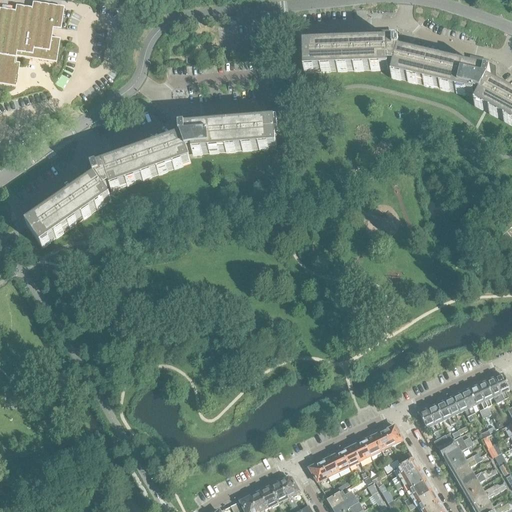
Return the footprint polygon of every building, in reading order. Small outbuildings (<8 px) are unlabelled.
[(0,79),(1,79),(5,82),(9,80),(9,78),(10,73),(14,72),(16,64),(11,63),(12,57),(17,58),(17,57),(44,61),(47,41),(48,42),(48,41),(49,38),(48,38),(49,28),(57,29),(60,9),(36,5),(35,11),(19,9),(18,14),(2,12),(2,14),(0,13),(0,79)] [(350,46),(347,46),(347,49),(304,51),(305,73),(389,70),(389,68),(395,68),(393,78),(474,98),(475,95),(481,97),(476,106),(511,125),(511,99),(494,90),(496,88),(496,85),(496,67),(487,65),(487,67),(471,64),(472,61),(445,55),(443,64),(440,63),(439,66),(406,58),(407,56),(407,53),(402,35),(393,36),(393,38),(377,38),(377,36),(350,37),(350,44),(350,46)] [(66,204),(29,230),(42,249),(106,204),(111,201),(106,193),(111,190),(112,192),(191,164),(188,155),(192,154),(193,153),(194,156),(266,150),(277,149),(276,127),(245,129),(245,126),(242,126),(241,117),(203,120),(202,120),(202,123),(192,123),(186,124),(185,122),(184,122),(177,122),(174,140),(175,143),(176,146),(144,157),(143,154),(140,155),(139,153),(137,146),(112,155),(111,156),(111,158),(96,164),(95,161),(94,162),(87,164),(88,183),(91,187),(66,204)] [(501,377),(495,380),(505,402),(508,400),(506,393),(511,391),(504,378),(501,377)] [(495,380),(486,384),(494,400),(499,398),(501,404),(505,402),(495,380)] [(494,400),(486,384),(478,388),(488,409),(490,414),(494,412),(490,403),(494,400)] [(488,409),(478,388),(470,391),(478,408),(482,406),(484,411),(488,409)] [(12,389),(10,405),(18,406),(20,390),(12,389)] [(478,408),(470,391),(461,395),(472,417),(476,415),(473,410),(478,408)] [(472,417),(461,395),(453,399),(461,416),(465,414),(468,419),(472,417)] [(453,399),(444,403),(455,425),(459,423),(456,418),(461,416),(453,399)] [(444,403),(436,407),(444,424),(449,422),(451,427),(455,425),(444,403)] [(444,424),(436,407),(428,411),(438,432),(442,430),(440,426),(444,424)] [(438,432),(428,411),(421,414),(421,415),(420,416),(427,431),(432,428),(434,434),(438,432)] [(393,428),(384,432),(392,448),(404,443),(396,429),(393,428)] [(466,428),(459,432),(460,436),(468,432),(466,428)] [(392,448),(384,432),(373,437),(381,454),(392,448)] [(491,435),(488,432),(480,436),(483,441),(488,438),(491,437),(491,435)] [(381,454),(373,437),(363,443),(371,459),(381,454)] [(445,437),(442,439),(438,441),(434,443),(438,449),(449,443),(445,437)] [(444,459),(471,444),(469,440),(464,442),(462,438),(440,450),(444,459)] [(488,438),(483,441),(482,441),(488,452),(493,449),(488,438)] [(363,443),(352,448),(360,464),(371,459),(363,443)] [(473,447),(471,444),(444,459),(449,466),(464,458),(462,453),(473,447)] [(352,448),(341,453),(350,469),(360,464),(352,448)] [(498,457),(493,449),(488,452),(492,460),(495,459),(498,457)] [(350,469),(341,453),(331,458),(339,474),(350,469)] [(401,467),(413,460),(410,454),(398,461),(398,462),(401,467)] [(466,462),(464,458),(449,466),(453,474),(479,459),(477,455),(466,462)] [(331,458),(320,464),(328,480),(339,474),(331,458)] [(481,458),(479,459),(453,474),(458,482),(473,473),(470,469),(483,462),(481,458)] [(504,459),(497,463),(499,468),(500,469),(505,465),(507,465),(505,461),(504,459)] [(395,487),(421,472),(416,463),(414,462),(414,461),(398,470),(399,472),(397,473),(399,477),(398,477),(399,478),(393,482),(395,487)] [(328,480),(320,464),(310,468),(309,471),(318,485),(328,480)] [(505,465),(500,469),(505,478),(510,474),(505,465)] [(479,485),(497,475),(498,474),(495,470),(489,474),(462,490),(467,497),(482,489),(479,485)] [(462,490),(489,474),(487,471),(475,477),(473,473),(458,482),(462,490)] [(421,472),(395,487),(398,491),(404,488),(404,489),(406,488),(408,493),(427,482),(421,472)] [(374,485),(375,484),(380,481),(381,481),(379,476),(371,480),(374,485)] [(374,485),(371,480),(370,478),(364,481),(369,488),(370,488),(374,485)] [(299,511),(293,498),(300,495),(301,494),(292,479),(282,484),(280,484),(289,502),(293,511),(299,511)] [(386,492),(380,481),(375,484),(382,495),(386,492)] [(427,482),(408,493),(411,498),(410,499),(411,500),(405,503),(407,508),(433,493),(427,482)] [(289,502),(280,484),(270,489),(278,506),(282,504),(283,505),(289,502)] [(374,485),(370,488),(375,495),(377,494),(379,493),(374,485)] [(335,496),(346,489),(345,486),(334,493),(335,496)] [(482,489),(467,497),(471,505),(498,490),(496,486),(484,493),(482,489)] [(498,490),(471,505),(475,511),(476,511),(491,504),(489,500),(507,490),(505,486),(498,490)] [(278,506),(270,489),(260,493),(268,511),(278,506)] [(265,511),(268,511),(260,493),(251,498),(250,499),(256,511),(265,511)] [(333,509),(354,497),(352,493),(346,497),(343,493),(329,502),(333,509)] [(423,511),(439,503),(433,493),(407,508),(410,511),(411,511),(416,509),(417,510),(419,508),(421,511),(423,511)] [(377,494),(375,495),(372,497),(377,504),(381,502),(377,494)] [(357,501),(354,497),(333,509),(334,511),(347,511),(353,509),(351,505),(357,501)] [(256,511),(250,499),(241,504),(244,511),(256,511)] [(495,511),(508,505),(506,501),(493,508),(491,504),(476,511),(495,511)] [(381,511),(386,510),(381,502),(377,504),(380,511),(381,511)] [(399,511),(394,502),(388,505),(391,511),(399,511)] [(444,511),(439,503),(423,511),(444,511)]
